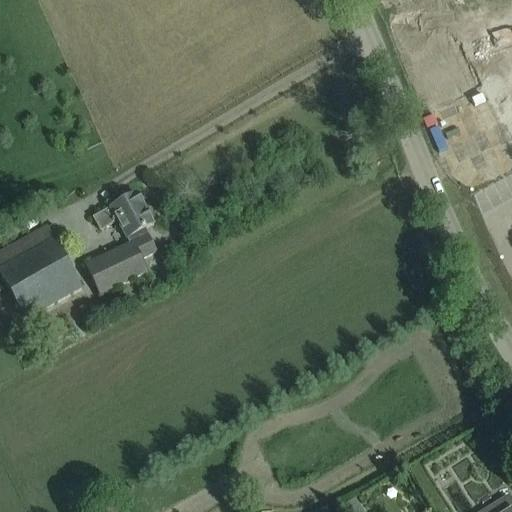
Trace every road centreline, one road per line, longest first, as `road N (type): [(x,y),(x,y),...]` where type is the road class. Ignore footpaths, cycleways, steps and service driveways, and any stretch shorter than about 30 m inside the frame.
road 1 (tertiary): [(511,353),(467,277),(352,0)]
road 2 (track): [(353,483),(511,387)]
